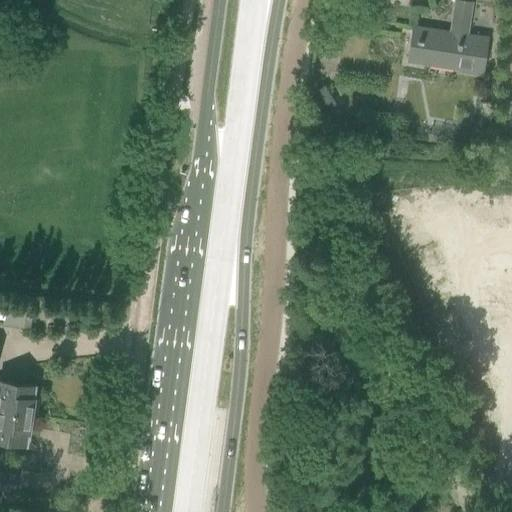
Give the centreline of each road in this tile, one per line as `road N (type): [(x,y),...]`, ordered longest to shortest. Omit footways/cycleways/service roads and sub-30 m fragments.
road 1 (unclassified): [(293,511),(255,488),(257,410),(279,315),(279,174),(306,0)]
road 2 (secondary): [(219,0),(153,511)]
road 3 (secondary): [(221,511),(278,0)]
road 4 (unclassified): [(95,511),(130,370),(164,169)]
road 5 (track): [(471,511),(337,274)]
